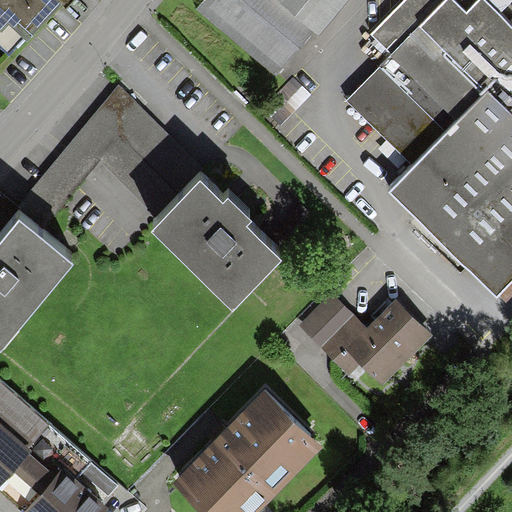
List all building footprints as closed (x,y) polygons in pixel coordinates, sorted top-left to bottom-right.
[(0,0),(0,42),(8,50),(54,0),(0,0)] [(200,0),(196,6),(277,74),(339,0),(200,0)] [(411,159),(389,181),(496,286),(511,270),(511,19),(492,0),(398,0),(369,29),(391,50),(347,95),(411,159)] [(195,169),(147,219),(230,299),(278,248),(195,169)] [(0,227),(0,335),(71,252),(17,207),(0,227)] [(366,321),(333,288),(299,321),(356,380),(370,366),(384,379),(434,330),(396,292),(366,321)] [(265,380),(173,474),(212,511),(249,511),(323,436),(265,380)] [(0,381),(0,494),(20,511),(97,511),(121,485),(0,381)]
